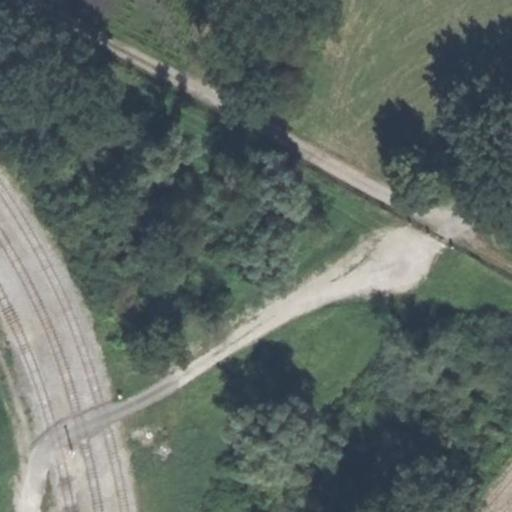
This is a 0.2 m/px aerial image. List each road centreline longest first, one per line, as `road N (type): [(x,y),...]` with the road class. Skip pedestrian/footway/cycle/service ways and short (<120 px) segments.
road 1 (track): [(445,227),(182,380),(54,437),(38,457),(29,511)]
road 2 (track): [(445,227),(18,0)]
